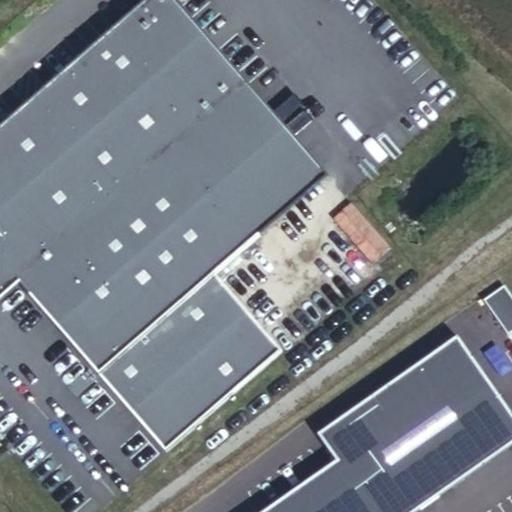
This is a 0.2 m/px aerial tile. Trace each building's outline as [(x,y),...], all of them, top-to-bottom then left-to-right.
[(253,236),(171,141),(239,81),(167,0),(138,0),(0,120),(0,289),(9,282),(158,453),(275,351),(208,275),(253,236)] [(239,81),(171,141),(253,236),(321,175),(239,81)] [(374,267),(392,250),(351,205),(332,222),(374,267)] [(0,291),(9,282),(0,289),(0,291)] [(511,305),(499,288),(479,302),(504,337),(511,331),(511,305)] [(511,423),(455,343),(322,437),(340,463),(270,511),(411,511),(511,441),(511,423)]
